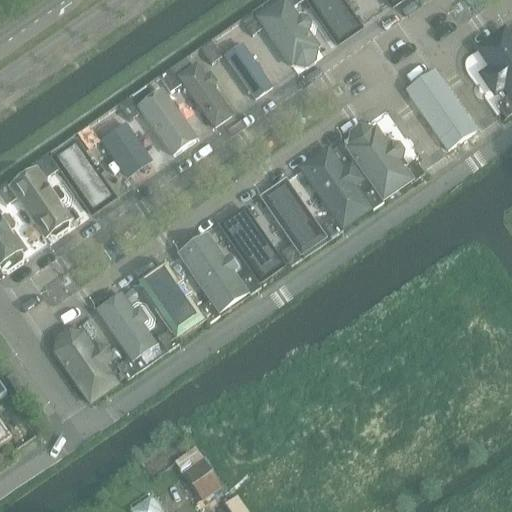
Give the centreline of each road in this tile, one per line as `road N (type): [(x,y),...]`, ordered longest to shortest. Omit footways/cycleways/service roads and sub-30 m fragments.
road 1 (residential): [(389,40),(2,307)]
road 2 (residential): [(76,431),(451,179)]
road 3 (residential): [(24,339),(387,88)]
road 4 (secondary): [(0,79),(113,0)]
